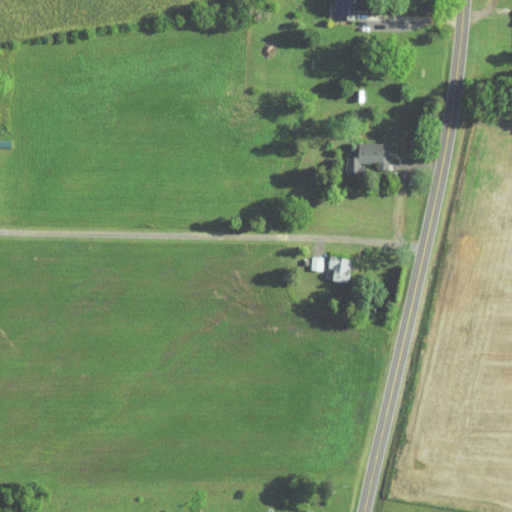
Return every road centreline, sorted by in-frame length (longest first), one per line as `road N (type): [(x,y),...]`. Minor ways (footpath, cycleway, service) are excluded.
road 1 (tertiary): [(366,511),(446,160),(467,0)]
road 2 (residential): [(348,10),(511,18)]
